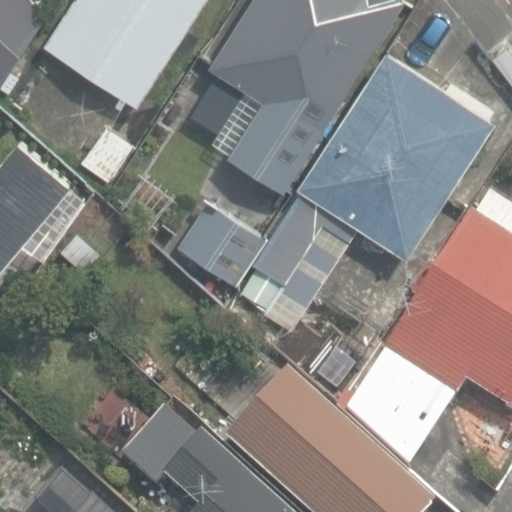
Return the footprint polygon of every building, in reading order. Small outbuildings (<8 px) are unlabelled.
[(0,0),(0,90),(4,84),(13,90),(23,74),(14,68),(55,6),(47,0),(0,0)] [(75,0),(49,41),(143,102),(209,0),(75,0)] [(235,148),(234,152),(293,187),(410,0),(253,0),(215,60),(253,84),(217,138),(235,148)] [(503,115),(394,43),(305,182),(310,185),(259,260),(262,262),(244,288),(272,304),(266,311),(295,329),(364,221),(414,253),(503,115)] [(138,143),(110,122),(83,159),(111,178),(138,143)] [(80,179),(26,136),(0,167),(0,269),(3,272),(80,179)] [(384,343),(342,403),(415,466),(471,378),(511,402),(511,200),(495,190),(481,212),(477,210),(448,259),(440,254),(415,291),(423,296),(390,347),(384,343)] [(241,280),(273,232),(213,193),(182,242),(241,280)] [(106,250),(82,228),(64,248),(88,270),(106,250)] [(295,366),(231,436),(315,511),(432,511),(442,501),(295,366)] [(300,511),(209,429),(204,433),(171,404),(128,452),(162,482),(170,474),(207,506),(201,511),(300,511)]
